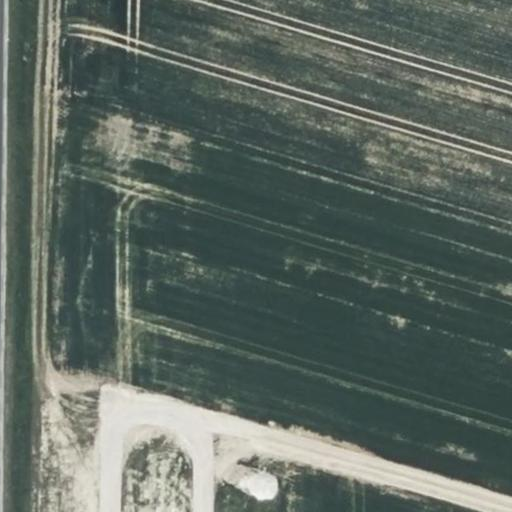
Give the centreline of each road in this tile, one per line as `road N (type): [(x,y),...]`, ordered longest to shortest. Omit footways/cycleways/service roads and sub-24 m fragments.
road 1 (track): [(498,511),(201,424)]
road 2 (track): [(199,511),(201,424),(113,399)]
